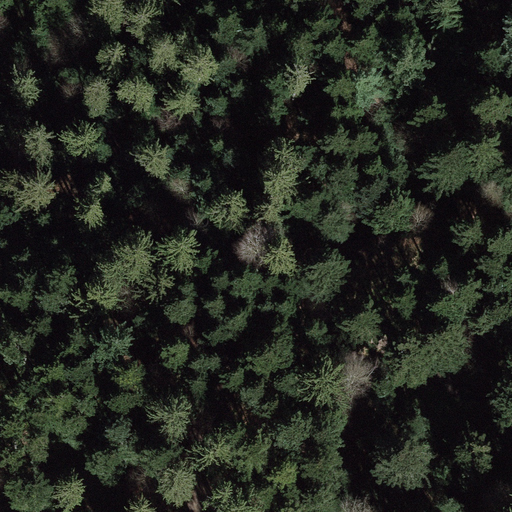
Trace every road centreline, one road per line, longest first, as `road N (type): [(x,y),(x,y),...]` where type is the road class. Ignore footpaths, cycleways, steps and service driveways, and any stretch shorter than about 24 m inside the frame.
road 1 (track): [(0,131),(80,58),(208,12),(254,14),(318,39),(351,63),(395,127),(462,200),(511,228)]
road 2 (track): [(201,511),(195,440),(204,412),(266,344),(301,334),(397,372),(511,394)]
